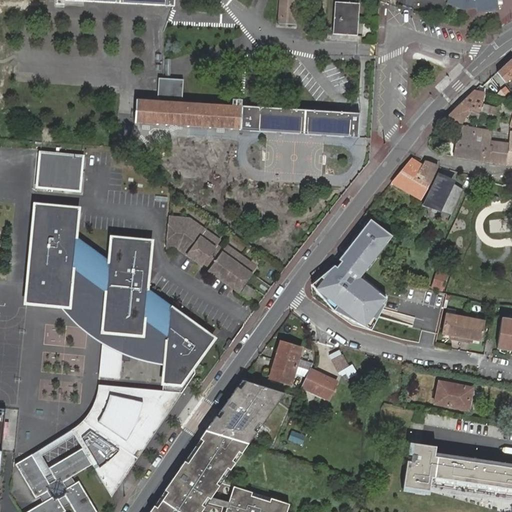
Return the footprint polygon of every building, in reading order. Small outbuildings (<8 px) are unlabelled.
[(279,0),(278,24),(295,25),(296,0),(279,0)] [(448,0),(447,5),(464,11),(479,8),(480,12),(501,8),(499,0),(448,0)] [(335,6),(333,38),(358,40),(359,7),(335,6)] [(511,57),(496,71),(505,83),(511,76),(511,57)] [(255,131),(256,108),(181,103),(182,81),(160,79),(158,101),(136,100),(135,122),(255,131)] [(471,107),(479,109),(483,92),(474,89),(467,96),(445,117),(461,122),(464,116),(466,114),(468,115),(471,107)] [(494,118),(497,106),(483,103),(481,115),(494,118)] [(476,122),(479,109),(471,107),(468,115),(466,114),(464,116),(476,122)] [(343,114),(256,108),(255,131),(341,137),(343,114)] [(359,115),(343,114),(341,137),(357,138),(359,115)] [(454,155),(487,160),(491,146),(488,146),(490,137),(475,135),(476,127),(460,124),(454,155)] [(505,164),(508,142),(493,139),(491,146),(487,160),(487,161),(505,164)] [(38,151),(35,188),(80,191),(84,154),(38,151)] [(410,158),(392,181),(421,199),(437,167),(426,163),(423,167),(410,158)] [(452,179),(437,173),(424,202),(451,215),(462,190),(449,185),(452,179)] [(148,289),(152,238),(109,234),(106,258),(77,238),(80,206),(32,202),(22,304),(60,307),(70,308),(74,270),(103,291),(99,334),(144,338),(146,322),(164,334),(162,365),(160,385),(184,386),(216,338),(148,289)] [(219,240),(188,219),(169,218),(166,249),(178,250),(201,266),(203,263),(210,268),(208,271),(240,293),(258,268),(227,246),(223,250),(216,245),(219,240)] [(391,237),(369,220),(338,263),(312,287),(333,314),(371,330),(379,312),(386,298),(359,279),(391,237)] [(74,270),(70,308),(60,307),(67,316),(77,326),(89,336),(99,343),(102,344),(99,378),(120,379),(122,355),(127,357),(132,358),(146,362),(153,363),(162,365),(164,334),(146,322),(144,338),(99,334),(103,291),(74,270)] [(436,274),(434,279),(444,283),(446,277),(436,274)] [(444,283),(434,279),(431,287),(440,291),(444,283)] [(248,286),(242,294),(251,299),(257,291),(248,286)] [(429,292),(425,305),(436,309),(440,295),(429,292)] [(467,339),(470,339),(479,341),(482,322),(442,314),(438,333),(447,335),(451,336),(450,340),(458,341),(466,343),(467,339)] [(511,319),(506,319),(499,318),(495,349),(509,351),(509,355),(511,355),(511,319)] [(298,359),(302,348),(295,346),(285,343),(280,341),(269,377),(290,384),(294,372),(298,359)] [(349,365),(342,354),(332,360),(339,371),(349,365)] [(309,370),(312,363),(298,359),(294,372),(307,377),(309,370)] [(335,382),(309,370),(307,377),(303,388),(327,399),(335,382)] [(284,394),(241,381),(231,396),(205,432),(247,444),(284,394)] [(462,399),(468,400),(470,390),(438,383),(436,392),(434,405),(460,410),(462,399)] [(111,498),(181,391),(98,385),(96,396),(94,402),(89,412),(84,418),(78,424),(72,429),(15,464),(35,498),(38,496),(42,502),(26,511),(63,511),(66,510),(59,499),(65,495),(75,511),(97,511),(79,481),(67,488),(62,481),(91,465),(111,498)] [(467,411),(468,400),(462,399),(460,410),(467,411)] [(200,511),(222,482),(248,444),(247,444),(205,432),(163,494),(150,511),(200,511)] [(435,444),(407,440),(400,489),(428,493),(429,486),(511,497),(511,461),(435,451),(435,444)] [(285,511),(288,504),(222,482),(200,511),(285,511)]
